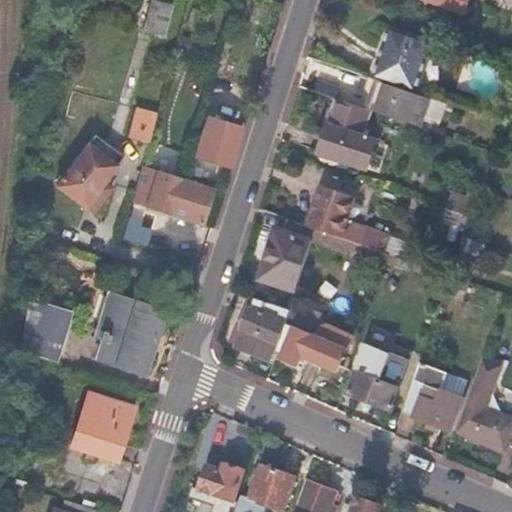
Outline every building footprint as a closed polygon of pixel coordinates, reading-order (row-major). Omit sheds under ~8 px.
[(158,31),(166,0),(164,0),(145,0),(138,25),(158,31)] [(433,0),(464,11),(467,0),(433,0)] [(379,57),(371,78),(378,81),(415,93),(433,42),(390,27),(383,47),(389,49),(386,59),(379,57)] [(383,47),(379,57),(386,59),(389,49),(383,47)] [(74,69),(66,103),(95,110),(103,75),(74,69)] [(378,81),(368,109),(415,125),(426,97),(415,93),(378,81)] [(127,129),(149,135),(149,133),(157,105),(135,99),(127,129)] [(346,102),(338,99),(319,152),(366,169),(375,142),(359,136),(368,109),(346,102)] [(230,165),(242,128),(206,118),(196,155),(230,165)] [(94,126),(56,178),(86,200),(87,198),(104,174),(124,148),(94,126)] [(141,164),(136,184),(148,187),(153,167),(141,164)] [(112,180),(104,174),(87,198),(95,204),(112,180)] [(199,223),(210,186),(182,178),(178,191),(170,188),(168,198),(175,200),(171,215),(199,223)] [(307,226),(318,230),(341,238),(353,202),(319,189),(307,226)] [(469,217),(450,210),(446,223),(465,229),(469,217)] [(297,290),(314,242),(318,230),(307,226),(290,220),(286,232),(276,229),(261,276),(297,290)] [(374,249),(383,252),(388,236),(352,225),(346,240),(374,249)] [(314,242),(385,266),(386,264),(389,254),(383,252),(374,249),(346,240),(341,238),(318,230),(314,242)] [(467,238),(463,250),(481,256),(486,244),(467,238)] [(389,254),(386,264),(428,277),(432,269),(389,254)] [(449,275),(446,284),(465,291),(469,282),(449,275)] [(164,310),(114,293),(100,335),(107,338),(100,359),(138,372),(148,339),(154,340),(164,310)] [(64,308),(29,296),(23,331),(21,347),(50,357),(64,308)] [(289,312),(255,300),(238,343),(270,356),(287,318),(289,312)] [(326,312),(293,300),(289,312),(287,318),(286,320),(319,332),(326,312)] [(286,320),(276,350),(283,352),(281,356),(297,362),(301,352),(337,365),(345,342),(319,332),(286,320)] [(389,407),(396,385),(378,378),(387,352),(364,344),(347,390),(389,407)] [(481,355),(455,430),(503,447),(511,420),(511,415),(485,406),(500,362),(481,355)] [(413,380),(402,411),(425,420),(423,426),(440,433),(444,426),(448,428),(459,397),(413,380)] [(115,458),(131,407),(86,392),(71,443),(115,458)] [(235,497),(244,471),(222,463),(220,470),(206,466),(200,487),(193,485),(190,496),(212,504),(209,511),(235,511),(236,510),(240,499),(235,497)] [(294,477),(260,464),(256,478),(250,476),(247,484),(253,486),(249,498),(283,510),(294,477)] [(329,511),(335,492),(307,481),(295,511),(329,511)] [(89,511),(91,506),(65,497),(61,510),(54,507),(51,511),(89,511)] [(376,511),(378,507),(357,499),(352,511),(376,511)]
